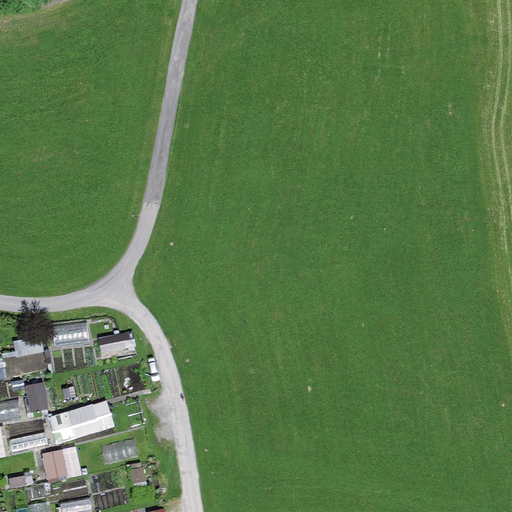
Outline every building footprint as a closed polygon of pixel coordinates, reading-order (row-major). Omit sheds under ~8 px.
[(90,318),(78,322),(85,341),(97,337),(90,318)] [(4,375),(55,368),(50,332),(19,337),(21,351),(1,353),(4,375)] [(57,404),(52,377),(31,382),(36,408),(57,404)] [(0,400),(0,419),(29,416),(27,397),(0,400)] [(60,430),(70,428),(71,436),(120,428),(115,400),(56,410),(60,430)] [(54,476),(88,470),(83,443),(50,449),(54,476)]
